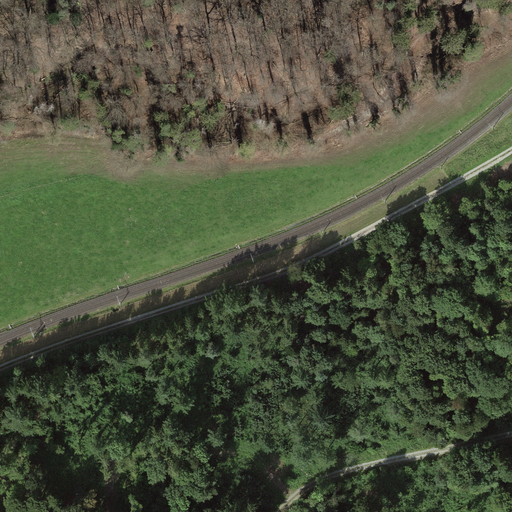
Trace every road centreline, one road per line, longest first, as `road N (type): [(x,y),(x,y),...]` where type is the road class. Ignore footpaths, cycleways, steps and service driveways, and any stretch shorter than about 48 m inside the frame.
road 1 (track): [(0,368),(301,263),(511,149)]
road 2 (track): [(511,431),(331,473),(276,511)]
road 3 (track): [(302,155),(388,97),(426,37),(475,0)]
